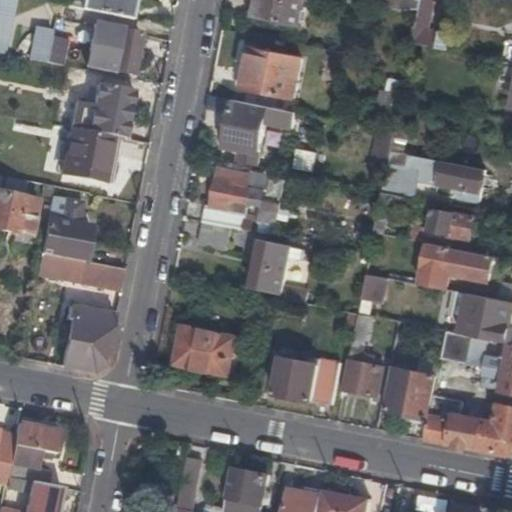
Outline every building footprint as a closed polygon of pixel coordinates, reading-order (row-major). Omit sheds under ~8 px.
[(0,0),(0,40),(7,42),(10,30),(2,29),(7,0),(0,0)] [(82,0),(81,10),(133,19),(136,0),(143,1),(142,0),(82,0)] [(298,27),(303,0),(260,0),(257,18),(298,27)] [(421,0),(414,42),(441,47),(449,0),(421,0)] [(106,27),(105,28),(97,68),(133,74),(140,35),(140,34),(106,27)] [(35,29),(29,59),(45,62),(50,39),(52,33),(35,29)] [(50,39),(45,62),(62,66),(66,42),(50,39)] [(303,59),(252,49),(244,88),(295,98),(303,59)] [(511,63),(502,62),(498,81),(511,83),(511,63)] [(377,112),(392,116),(403,81),(388,76),(377,112)] [(120,139),(123,139),(133,92),(96,84),(91,105),(75,102),(70,129),(72,129),(120,139)] [(242,151),(240,163),(258,166),(270,108),(234,100),(225,147),(242,151)] [(395,133),(391,152),(402,155),(407,126),(396,124),(395,133)] [(111,183),(120,139),(72,129),(63,174),(111,183)] [(383,192),(415,198),(419,180),(453,187),(452,192),(458,193),(457,198),(479,202),(485,171),(402,155),(391,152),(383,192)] [(208,206),(204,222),(232,227),(243,230),(243,229),(259,232),(261,223),(245,220),(249,201),(252,201),(255,189),(249,188),(251,174),(223,168),(222,176),(219,176),(213,207),(208,206)] [(27,182),(0,176),(0,229),(31,236),(38,202),(24,199),(27,182)] [(383,192),(381,203),(413,209),(415,198),(383,192)] [(82,204),(52,199),(51,205),(41,254),(83,262),(90,226),(78,224),(82,204)] [(431,203),(424,201),(422,209),(429,210),(431,203)] [(414,226),(411,240),(423,243),(428,243),(431,244),(452,248),(487,255),(488,248),(482,246),(477,241),(471,240),(475,217),(434,209),(430,229),(414,226)] [(232,227),(204,222),(201,237),(229,243),(232,227)] [(282,293),(281,298),(305,303),(308,292),(283,287),(292,247),(263,241),(253,287),(282,293)] [(422,285),(467,294),(488,297),(489,286),(465,282),(465,277),(491,281),(495,259),(451,250),(452,248),(431,244),(422,285)] [(83,262),(41,254),(35,281),(119,297),(124,270),(83,262)] [(367,275),(359,314),(368,316),(369,312),(391,316),(394,297),(395,295),(401,296),(401,298),(423,302),(422,304),(464,312),(467,294),(422,285),(367,275)] [(113,328),(115,316),(70,306),(67,319),(113,328)] [(368,316),(359,314),(354,340),(363,342),(365,334),(368,316)] [(69,331),(62,368),(93,373),(105,365),(113,328),(67,319),(65,330),(69,331)] [(237,337),(184,326),(177,363),(229,374),(237,337)] [(446,360),(467,364),(468,356),(473,336),(447,331),(438,375),(442,376),(446,360)] [(481,358),(485,338),(473,336),(468,356),(481,358)] [(363,342),(354,340),(352,348),(362,351),(363,342)] [(511,392),(511,343),(510,343),(507,359),(488,356),(485,368),(484,374),(503,377),(500,390),(511,392)] [(321,364),(282,357),(275,394),(334,405),(342,363),(322,359),(321,364)] [(384,367),(350,360),(344,389),(378,396),(384,367)] [(437,376),(396,368),(388,409),(428,418),(437,376)] [(484,386),(500,390),(503,377),(484,374),(482,383),(484,386)] [(435,395),(426,439),(508,455),(511,452),(511,406),(498,404),(494,421),(460,414),(463,401),(435,395)] [(35,484),(47,486),(49,473),(36,471),(40,452),(55,455),(59,433),(18,425),(9,466),(8,466),(8,469),(6,478),(17,480),(35,484)] [(12,447),(14,436),(0,432),(0,467),(8,469),(8,466),(12,447)] [(181,493),(178,510),(191,511),(201,460),(189,457),(188,464),(181,493)] [(181,493),(188,464),(176,461),(170,491),(181,493)] [(234,468),(225,511),(236,511),(239,499),(263,503),(269,475),(234,468)] [(0,511),(55,511),(60,488),(47,486),(35,484),(17,480),(15,487),(30,489),(25,511),(13,511),(0,509),(0,511)] [(320,511),(323,497),(290,490),(285,511),(320,511)] [(323,497),(320,511),(367,511),(370,500),(324,491),(323,497)] [(129,501),(126,511),(139,511),(141,503),(129,501)]
